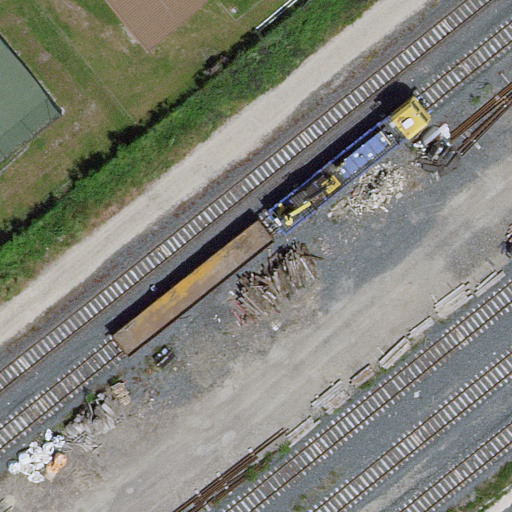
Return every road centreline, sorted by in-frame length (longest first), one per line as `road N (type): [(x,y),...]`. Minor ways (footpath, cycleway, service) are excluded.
road 1 (track): [(0,327),(410,0)]
road 2 (track): [(132,511),(511,212)]
